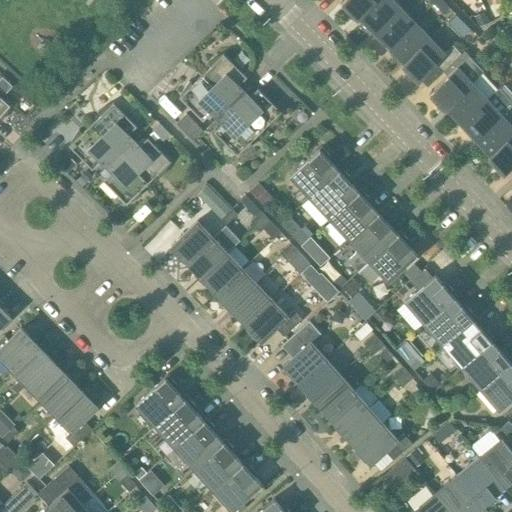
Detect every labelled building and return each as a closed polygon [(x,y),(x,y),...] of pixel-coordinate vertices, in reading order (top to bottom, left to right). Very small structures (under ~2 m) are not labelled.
[(342,0),(341,1),(357,17),(359,16),(358,15),(373,0),(342,0)] [(359,16),(373,31),(399,6),(393,0),(373,0),(358,15),(359,16)] [(450,8),(442,0),(435,0),(433,3),(443,14),(450,8)] [(388,46),(414,21),(399,6),(373,31),(388,46)] [(466,24),(456,14),(443,27),(453,37),(466,24)] [(429,37),(414,21),(388,46),(403,61),(403,62),(429,37)] [(435,62),(443,71),(461,53),(453,45),(445,52),(429,37),(403,62),(403,61),(401,63),(417,79),(435,62)] [(464,50),(461,53),(443,71),(448,75),(429,92),(445,109),(446,107),(472,82),(473,83),(485,71),(464,50)] [(202,74),(231,104),(244,90),(239,84),(247,76),(224,53),(209,62),(212,65),(202,74)] [(217,117),(231,104),(202,74),(192,84),(189,81),(180,96),(203,120),(212,111),(217,117)] [(446,107),(461,122),(487,98),(473,83),(472,82),(446,107)] [(244,90),(231,104),(259,132),(269,123),(272,126),(281,111),(258,87),(250,96),(244,90)] [(487,98),(461,122),(475,138),(510,107),(511,104),(511,101),(500,88),(488,99),(487,98)] [(0,120),(2,122),(11,104),(0,94),(0,120)] [(92,123),(120,152),(134,139),(128,134),(137,125),(114,101),(98,111),(101,114),(92,123)] [(259,132),(231,104),(217,117),(223,122),(214,131),(238,154),(253,145),(250,142),(259,132)] [(475,138),(489,154),(490,154),(511,133),(511,109),(510,107),(475,138)] [(193,140),(203,130),(187,112),(176,122),(193,140)] [(107,166),(120,152),(92,123),(82,133),(79,130),(70,145),(93,168),(101,160),(107,166)] [(489,154),(488,155),(503,172),(511,163),(511,133),(490,154),(489,154)] [(134,139),(120,152),(149,182),(158,173),(162,177),(171,160),(148,136),(139,145),(134,139)] [(290,175),(311,197),(340,170),(339,169),(328,157),(330,155),(322,146),(290,175)] [(149,182),(120,152),(107,166),(112,171),(104,180),(127,203),(142,194),(139,191),(149,182)] [(311,197),(330,218),(359,191),(359,190),(348,178),(350,176),(341,166),(339,169),(340,170),(311,197)] [(273,198),(259,183),(250,191),(264,206),(273,198)] [(220,198),(208,185),(197,195),(210,208),(220,198)] [(330,218),(350,239),(379,212),(378,211),(367,199),(370,197),(361,187),(359,190),(359,191),(330,218)] [(221,219),(226,224),(236,215),(238,214),(232,208),(221,219)] [(381,209),(378,211),(379,212),(350,239),(358,247),(355,255),(349,261),(358,271),(399,233),(398,232),(387,220),(389,218),(381,209)] [(255,226),(267,216),(262,210),(251,221),(255,226)] [(267,216),(256,226),(261,232),(264,229),(270,236),(278,228),(272,221),(267,216)] [(213,237),(198,220),(172,245),(174,247),(172,250),(183,261),(185,259),(187,261),(213,237)] [(213,237),(187,261),(202,277),(228,252),(240,240),(225,225),(213,237)] [(299,229),(291,236),(300,246),(312,234),(303,225),(299,229)] [(400,230),(398,232),(399,233),(358,271),(370,284),(382,273),(390,282),(419,254),(406,241),(409,239),(400,230)] [(285,258),(296,247),(291,242),(280,253),(285,258)] [(296,247),(285,258),(290,263),(301,253),(296,247)] [(202,277),(217,292),(243,268),(228,252),(202,277)] [(310,264),(301,272),(310,282),(312,284),(323,274),(321,272),(320,273),(310,264)] [(404,273),(410,279),(420,271),(414,264),(404,273)] [(232,308),(258,284),(243,268),(217,292),(232,308)] [(420,271),(410,279),(416,286),(426,277),(420,271)] [(348,281),(341,274),(332,283),(339,289),(348,281)] [(455,296),(456,297),(458,295),(450,285),(447,287),(435,274),(405,300),(425,322),(455,296)] [(258,284),(232,308),(246,324),(272,299),(258,284)] [(425,322),(443,344),(474,318),(474,319),(477,317),(469,307),(466,309),(456,297),(455,296),(425,322)] [(272,299),(246,324),(248,326),(246,328),(257,340),(259,337),(262,340),(276,327),(285,337),(303,320),(294,310),(288,316),(272,299)] [(0,305),(0,325),(10,315),(0,305)] [(474,318),(443,344),(462,366),(492,340),(493,341),(496,338),(487,329),(485,331),(474,319),(474,318)] [(310,322),(289,340),(299,352),(284,364),(287,367),(284,369),(295,381),(297,379),(299,381),(326,357),(312,341),(320,334),(310,322)] [(0,356),(11,368),(37,343),(21,327),(0,347),(0,356)] [(368,349),(380,339),(375,333),(363,344),(368,349)] [(380,339),(368,349),(374,355),(385,344),(380,339)] [(511,362),(511,357),(506,351),(504,353),(493,341),(492,340),(462,366),(481,388),(511,362)] [(52,359),(37,343),(11,368),(21,378),(12,387),(18,392),(26,384),(52,359)] [(394,355),(387,348),(381,353),(387,361),(394,355)] [(313,397),(340,373),(326,357),(299,381),(313,397)] [(41,399),(67,374),(52,359),(26,384),(41,399)] [(511,362),(481,388),(500,410),(511,400),(511,362)] [(392,376),(397,381),(408,371),(403,366),(392,376)] [(408,371),(397,381),(402,387),(413,377),(408,371)] [(355,390),(340,373),(313,397),(328,413),(355,390)] [(56,415),(82,390),(67,374),(41,399),(56,415)] [(136,403),(156,425),(185,398),(174,386),(176,384),(169,376),(167,378),(165,376),(136,403)] [(86,393),(82,390),(56,415),(72,431),(66,436),(75,445),(93,428),(84,419),(98,406),(94,402),(96,400),(88,391),(86,393)] [(355,390),(328,413),(342,430),(369,406),(355,390)] [(185,398),(156,425),(175,446),(205,420),(193,407),(196,405),(188,397),(186,399),(185,398)] [(356,446),(383,422),(369,406),(342,430),(356,446)] [(175,446),(194,468),(224,441),(213,429),(215,427),(207,418),(205,420),(175,446)] [(0,429),(0,432),(3,436),(13,426),(9,421),(0,429)] [(455,428),(449,421),(433,435),(439,442),(455,428)] [(383,422),(356,446),(358,448),(356,450),(366,462),(369,460),(371,463),(385,450),(394,460),(414,444),(404,434),(398,439),(383,422)] [(19,431),(13,426),(3,436),(8,441),(19,431)] [(511,449),(502,438),(480,456),(505,487),(511,481),(511,449)] [(224,441),(194,468),(214,489),(243,462),(232,450),(234,448),(227,440),(225,442),(224,441)] [(20,458),(8,445),(0,452),(0,455),(11,466),(20,458)] [(505,487),(480,456),(457,474),(485,508),(493,501),(491,498),(505,487)] [(415,470),(406,458),(398,465),(385,475),(395,486),(415,470)] [(110,469),(115,475),(125,466),(119,460),(110,469)] [(243,462),(214,489),(234,511),(263,484),(251,471),(253,469),(246,461),(244,463),(243,462)] [(42,511),(73,511),(83,503),(94,494),(69,465),(39,492),(49,504),(41,510),(42,511)] [(125,466),(115,475),(129,491),(137,485),(128,475),(131,473),(125,466)] [(435,493),(450,511),(479,511),(485,508),(457,474),(435,493)] [(27,481),(3,504),(0,507),(0,510),(1,511),(17,511),(38,492),(27,481)] [(450,511),(435,493),(412,511),(450,511)] [(141,509),(151,501),(145,495),(136,504),(141,509)] [(256,511),(290,511),(288,509),(286,511),(274,497),(256,511)] [(151,501),(141,509),(143,511),(152,511),(157,507),(151,501)] [(90,511),(83,503),(73,511),(90,511)]
